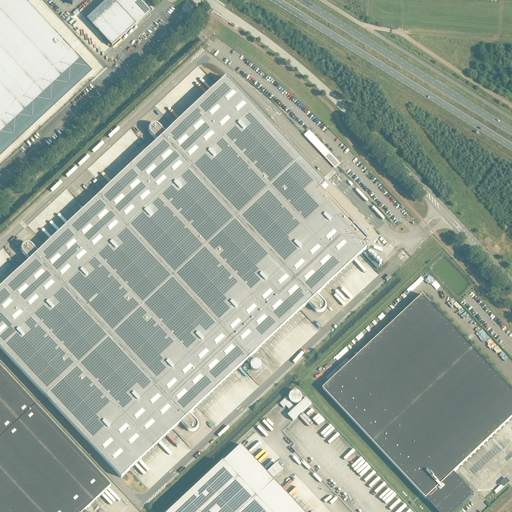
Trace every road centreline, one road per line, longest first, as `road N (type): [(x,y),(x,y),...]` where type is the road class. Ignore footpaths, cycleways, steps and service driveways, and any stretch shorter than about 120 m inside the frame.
road 1 (unclassified): [(206,0),(329,95),(511,287)]
road 2 (unknown): [(416,229),(266,85),(214,46),(201,59)]
road 3 (unclassified): [(0,209),(209,13)]
road 4 (primary): [(272,0),(511,147)]
road 5 (unknown): [(340,511),(276,444),(280,428),(295,422),(382,511)]
road 6 (primary): [(511,130),(298,0)]
road 7 (unknown): [(511,376),(423,292),(344,356)]
road 8 (track): [(361,25),(398,32),(511,105)]
